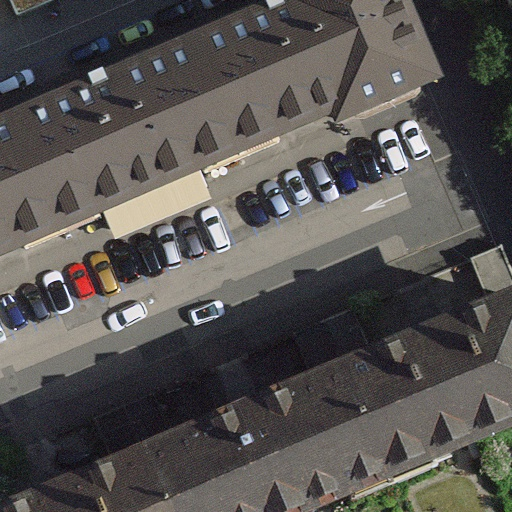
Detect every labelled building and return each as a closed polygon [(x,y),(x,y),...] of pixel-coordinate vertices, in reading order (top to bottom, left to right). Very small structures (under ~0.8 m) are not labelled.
[(0,276),(346,131),(354,150),(447,111),(400,0),(270,0),(278,19),(0,135),(0,276)] [(511,309),(393,359),(444,481),(511,451),(511,309)] [(393,359),(257,417),(296,511),(369,511),(444,481),(393,359)] [(296,511),(257,417),(143,464),(163,511),(296,511)] [(163,511),(143,464),(28,511),(163,511)]
